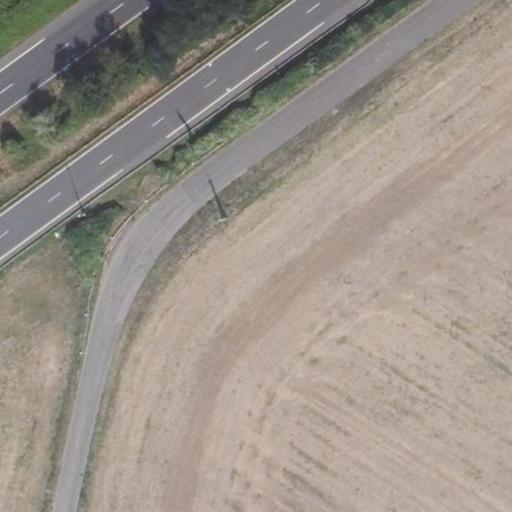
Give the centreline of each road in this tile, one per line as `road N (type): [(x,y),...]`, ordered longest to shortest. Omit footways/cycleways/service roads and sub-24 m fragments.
road 1 (unclassified): [(60,511),(111,280),(140,239),(219,169),(459,0)]
road 2 (trunk): [(0,239),(325,0)]
road 3 (trunk): [(126,0),(0,91)]
